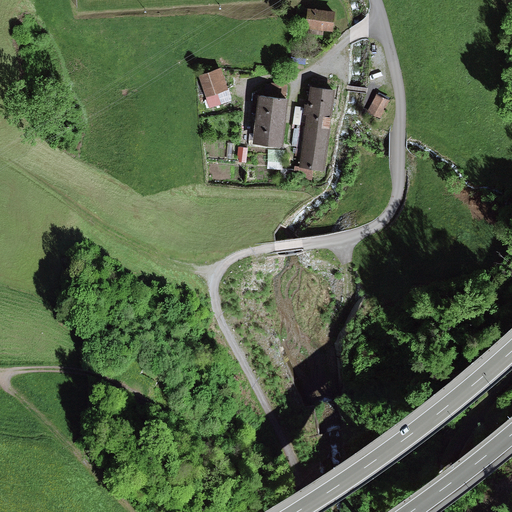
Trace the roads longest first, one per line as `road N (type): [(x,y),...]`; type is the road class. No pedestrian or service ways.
road 1 (residential): [(373,0),(398,85),(397,198),(371,230),(277,246)]
road 2 (track): [(286,511),(122,384),(89,371),(0,373)]
road 3 (track): [(277,246),(230,260),(215,302),(296,472),(298,511)]
road 4 (motorway): [(511,350),(390,449),(295,511)]
road 5 (track): [(0,160),(147,250),(218,278)]
road 6 (track): [(0,376),(133,511)]
road 7 (track): [(441,511),(447,458),(511,380)]
road 8 (motorway): [(412,511),(511,435)]
